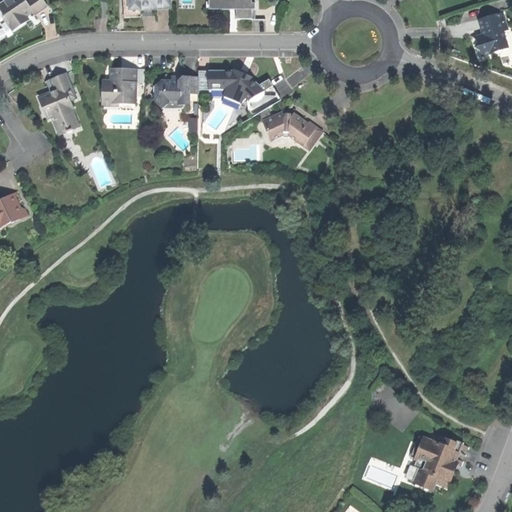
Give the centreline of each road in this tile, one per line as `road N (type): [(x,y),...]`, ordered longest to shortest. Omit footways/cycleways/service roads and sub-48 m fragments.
road 1 (track): [(510,456),(429,403),(376,321),(332,144),(344,73)]
road 2 (residential): [(326,43),(84,46),(0,76)]
road 3 (residential): [(511,106),(388,57)]
